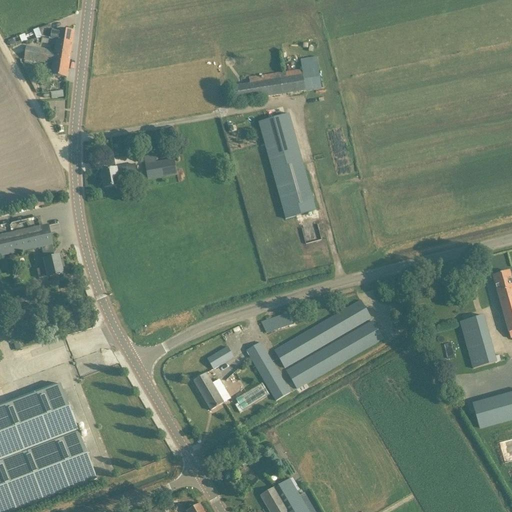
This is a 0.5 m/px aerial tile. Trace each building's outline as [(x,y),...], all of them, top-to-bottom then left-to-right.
[(57,40),(57,41),(60,41),(60,42),(65,42),(63,50),(71,51),(75,32),(59,29),(58,31),(52,30),(50,25),(39,29),(43,37),(57,40)] [(24,60),(27,60),(37,54),(62,58),(61,65),(69,66),(71,51),(63,50),(65,42),(60,42),(60,41),(57,41),(55,53),(51,52),(51,50),(26,46),(24,60)] [(51,76),(57,77),(67,78),(69,66),(61,65),(62,58),(37,54),(27,60),(53,64),(51,76)] [(301,70),(259,76),(249,78),(250,84),(233,87),(236,102),(246,101),(304,92),(322,89),(318,65),(317,66),(316,57),(300,59),(301,70)] [(282,203),(310,195),(296,143),(268,151),(282,203)] [(176,175),(174,161),(174,160),(145,164),(148,180),(176,175)] [(118,183),(125,182),(125,184),(138,182),(136,170),(135,164),(116,167),(116,169),(102,171),(105,188),(118,186),(118,183)] [(48,276),(48,277),(63,274),(59,256),(55,257),(52,245),(52,244),(48,226),(42,227),(39,217),(0,225),(0,256),(38,248),(39,250),(42,249),(45,260),(44,260),(46,268),(37,270),(39,278),(48,276)] [(511,337),(511,282),(509,271),(493,276),(496,285),(510,338),(511,337)] [(274,351),(279,360),(284,368),(371,318),(361,301),(274,351)] [(264,332),(292,326),(289,314),(261,320),(264,332)] [(460,322),(463,332),(473,368),(496,362),(483,316),(460,322)] [(296,389),(382,338),(372,321),(286,371),(296,389)] [(246,351),(252,360),(276,400),(290,392),(265,352),(260,343),(246,351)] [(228,347),(207,360),(213,370),(234,358),(228,347)] [(221,398),(228,394),(219,380),(212,384),(206,373),(194,381),(211,411),(224,403),(221,398)] [(0,511),(10,511),(97,479),(61,385),(58,386),(57,384),(0,405),(0,511)] [(511,391),(468,402),(475,429),(511,420),(511,391)] [(308,511),(289,479),(274,488),(270,491),(261,496),(270,511),(308,511)]
